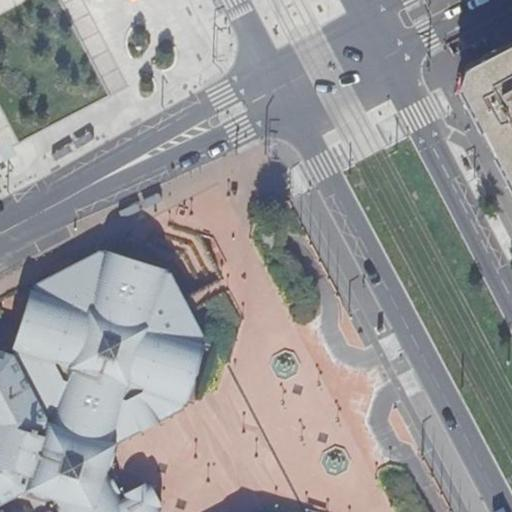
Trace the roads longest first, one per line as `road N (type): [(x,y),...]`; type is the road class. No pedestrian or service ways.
road 1 (primary): [(277,89),(505,511)]
road 2 (residential): [(277,89),(0,232)]
road 3 (primary): [(511,298),(379,34)]
road 4 (secondary): [(494,0),(419,37),(379,34)]
